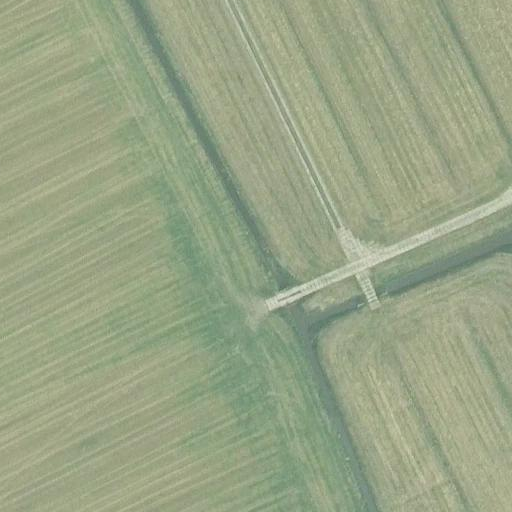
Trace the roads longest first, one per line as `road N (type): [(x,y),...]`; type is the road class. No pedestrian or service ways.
road 1 (track): [(511,201),(358,268),(228,0)]
road 2 (track): [(376,311),(358,268),(252,314)]
